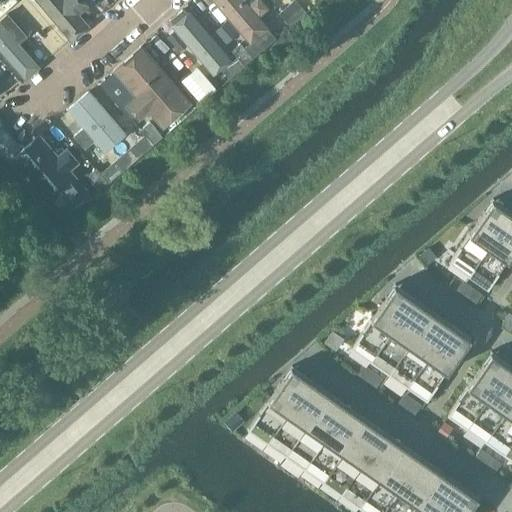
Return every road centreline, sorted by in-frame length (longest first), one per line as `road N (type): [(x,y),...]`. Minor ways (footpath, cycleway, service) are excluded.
road 1 (secondary): [(511,25),(481,63),(0,482)]
road 2 (secondary): [(12,511),(511,76)]
road 3 (residential): [(160,0),(14,122)]
